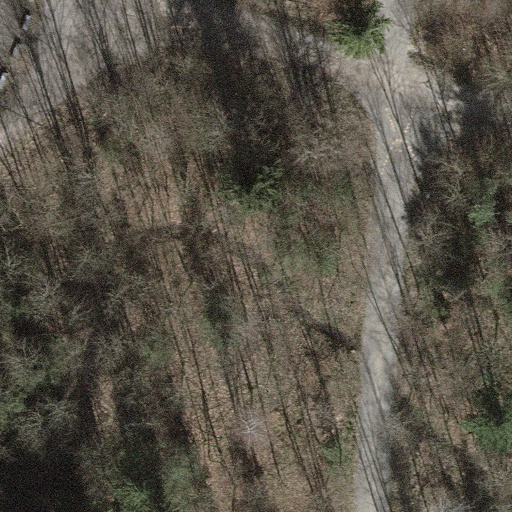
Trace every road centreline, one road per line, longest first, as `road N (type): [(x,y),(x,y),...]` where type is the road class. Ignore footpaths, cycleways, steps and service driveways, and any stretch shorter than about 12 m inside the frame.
road 1 (track): [(391,0),(392,134),(371,511)]
road 2 (track): [(151,0),(511,115)]
road 3 (track): [(133,0),(0,139)]
